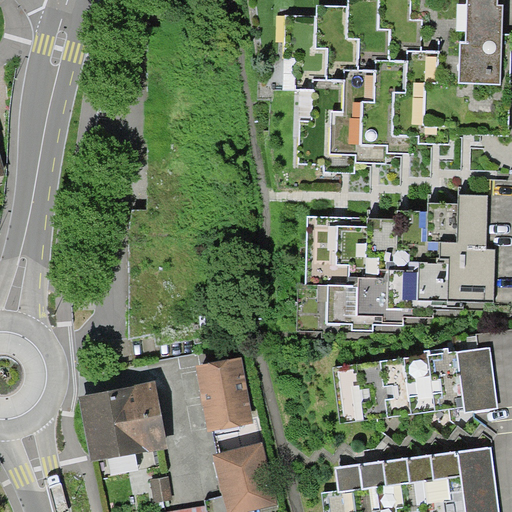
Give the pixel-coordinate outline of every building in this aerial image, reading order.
[(497,4),(497,0),(347,0),(348,0),(348,6),(317,5),(316,13),(288,12),(286,89),(303,90),(300,163),(355,164),(356,152),(385,153),(386,141),(419,142),(420,132),(452,133),(452,123),(499,125),(503,4),(497,4)] [(215,30),(149,28),(146,211),(131,209),(128,337),(154,335),(154,346),(227,333),(237,200),(215,30)] [(486,249),(489,195),(457,194),(456,202),(426,201),(426,211),(396,209),(396,218),(310,215),(305,327),(374,330),(374,319),(407,321),(408,314),(434,315),(434,309),(466,310),(466,299),(495,300),(497,250),(486,249)] [(497,408),(490,347),(458,352),(332,367),(341,423),(464,406),(464,413),(497,408)] [(242,357),(196,366),(202,399),(208,432),(254,423),(242,357)] [(156,382),(79,396),(91,462),(168,448),(156,382)] [(263,442),(213,454),(221,488),(226,511),(246,511),(278,504),(263,442)] [(499,511),(490,446),(334,468),(339,511),(499,511)] [(168,477),(150,480),(154,502),(172,499),(168,477)]
